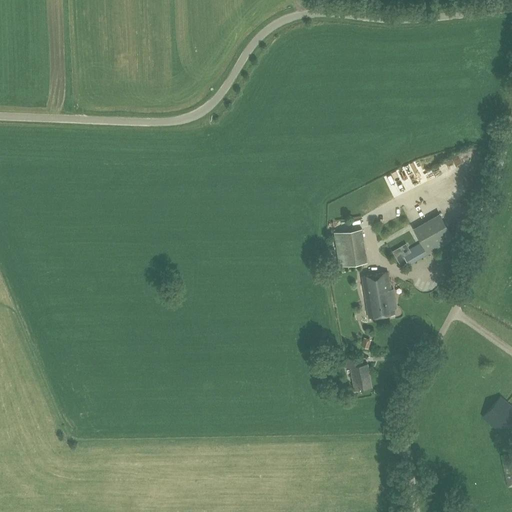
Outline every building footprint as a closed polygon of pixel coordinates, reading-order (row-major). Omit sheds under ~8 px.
[(471,150),(462,155),(467,164),(476,160),(471,150)] [(440,185),(447,183),(446,176),(438,178),(440,185)] [(428,253),(454,238),(439,212),(413,227),(428,253)] [(362,252),(366,251),(362,228),(334,232),(340,266),(364,262),(362,252)] [(421,241),(402,253),(409,265),(428,253),(421,241)] [(368,317),(396,313),(395,308),(398,308),(395,293),(393,294),(389,271),(361,275),(368,317)] [(355,389),(372,386),(368,363),(361,364),(359,357),(346,359),(347,367),(351,367),(355,389)] [(511,440),(511,406),(501,396),(483,416),(511,440)] [(508,487),(511,486),(511,452),(500,455),(508,487)]
